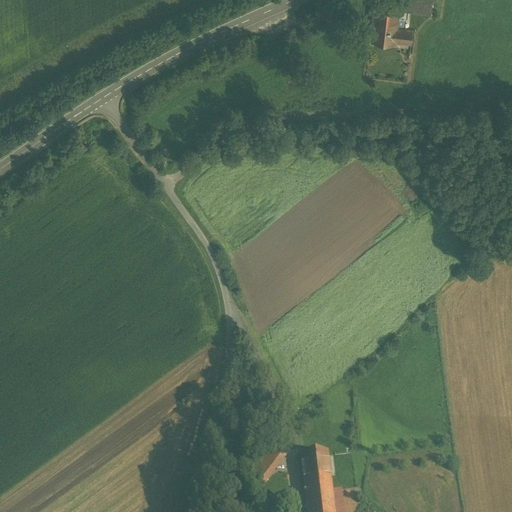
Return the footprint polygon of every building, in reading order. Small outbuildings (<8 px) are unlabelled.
[(399,0),(399,5),(398,10),(419,12),(430,14),(431,0),(399,0)] [(399,5),(374,2),(369,41),(394,44),(394,41),(411,43),(412,30),(396,28),(398,10),(399,5)] [(481,374),(473,380),(489,406),(498,401),(481,374)] [(273,448),(249,479),(261,488),(285,457),(273,448)] [(333,511),(326,452),(300,455),(306,511),(333,511)]
